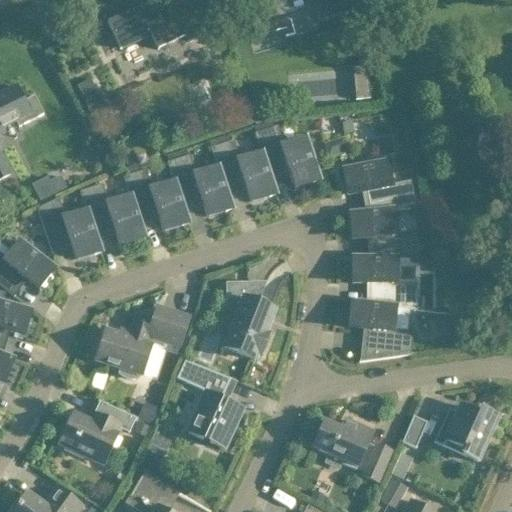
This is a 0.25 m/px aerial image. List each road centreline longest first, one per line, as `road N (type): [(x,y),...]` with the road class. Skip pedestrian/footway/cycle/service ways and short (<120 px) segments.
road 1 (residential): [(0,471),(85,300),(294,229),(313,239),(321,257)]
road 2 (residential): [(511,369),(300,391)]
road 3 (residential): [(300,391),(321,257)]
road 4 (residential): [(239,511),(300,391)]
